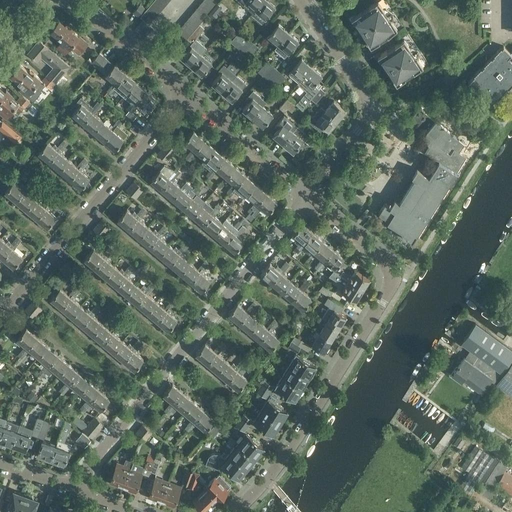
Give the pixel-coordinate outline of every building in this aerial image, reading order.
[(157,0),(153,0),(151,3),(161,10),(165,6),(157,0)] [(204,0),(203,0),(200,4),(209,12),(213,7),(204,0)] [(237,0),(242,4),(247,8),(252,12),(262,0),(237,0)] [(267,0),(262,0),(252,12),(251,14),(262,23),(266,18),(265,17),(275,6),(267,0)] [(385,9),(384,9),(377,0),(368,6),(369,7),(361,12),(360,12),(351,18),(358,29),(360,27),(365,34),(363,36),(370,46),(379,40),(379,39),(387,34),(388,34),(397,28),(391,19),(391,18),(391,17),(391,16),(390,15),(390,14),(389,13),(391,12),(391,11),(389,12),(388,11),(387,11),(386,10),(385,9)] [(133,12),(138,16),(145,7),(140,3),(133,12)] [(151,3),(148,7),(157,15),(161,10),(151,3)] [(200,4),(196,9),(205,17),(209,12),(200,4)] [(148,7),(144,12),(153,19),(157,15),(148,7)] [(196,9),(192,13),(201,21),(205,17),(196,9)] [(144,12),(140,16),(143,19),(149,23),(150,24),(153,19),(144,12)] [(192,13),(188,18),(198,26),(199,24),(199,23),(201,21),(192,13)] [(188,18),(184,22),(194,30),(198,26),(188,18)] [(143,19),(135,28),(140,33),(149,23),(143,19)] [(59,20),(51,30),(62,40),(57,45),(65,52),(70,46),(79,53),(87,43),(79,36),(80,35),(74,30),(73,31),(59,20)] [(184,22),(181,27),(190,35),(194,30),(184,22)] [(149,23),(140,33),(145,36),(153,27),(150,24),(149,23)] [(268,35),(278,44),(288,32),(278,23),(268,35)] [(199,24),(198,26),(194,30),(190,35),(187,38),(192,42),(204,28),(199,24)] [(153,27),(145,36),(149,40),(157,31),(153,27)] [(181,27),(177,31),(186,39),(187,38),(190,35),(181,27)] [(230,42),(235,45),(244,35),(239,31),(230,42)] [(278,44),(275,49),(285,57),(298,40),(288,32),(278,44)] [(244,35),(235,45),(239,49),(248,39),(244,35)] [(415,50),(410,47),(403,38),(394,44),(395,45),(386,50),(377,56),(384,67),(386,65),(391,72),(389,74),(396,84),(405,78),(405,77),(413,72),(414,72),(423,66),(416,57),(417,56),(417,55),(417,54),(416,53),(416,52),(415,51),(417,50),(417,49),(415,50)] [(53,67),(46,75),(55,83),(69,65),(48,48),(49,47),(39,39),(27,53),(37,61),(41,57),(53,67)] [(248,39),(239,49),(244,53),(253,43),(248,39)] [(253,43),(244,53),(249,57),(258,47),(253,43)] [(182,57),(192,66),(202,54),(205,49),(201,46),(197,51),(192,46),(182,57)] [(501,47),(491,57),(484,64),(484,65),(481,68),(480,67),(473,74),(474,75),(467,82),(490,105),(497,98),(498,98),(505,91),(504,91),(507,87),(508,88),(511,84),(511,50),(510,53),(503,46),(502,48),(501,47)] [(104,57),(99,53),(91,62),(96,66),(104,57)] [(202,54),(192,66),(201,74),(211,62),(202,54)] [(104,57),(96,66),(101,71),(109,61),(104,57)] [(242,58),(236,65),(241,69),(247,62),(242,58)] [(301,58),(288,74),(298,82),(311,66),(301,58)] [(113,65),(109,61),(101,71),(112,80),(110,82),(112,83),(114,85),(125,73),(115,64),(113,65)] [(257,71),(262,75),(271,65),(266,61),(257,71)] [(24,91),(22,94),(30,102),(33,98),(28,94),(34,87),(38,91),(45,83),(50,88),(55,83),(46,75),(42,80),(30,70),(29,71),(20,64),(11,74),(24,84),(20,88),(24,91)] [(222,91),(232,80),(235,75),(223,65),(219,70),(221,72),(212,83),(222,91)] [(271,65),(262,75),(267,79),(276,68),(271,65)] [(306,91),(296,103),(302,108),(311,98),(318,90),(313,86),(322,75),(311,66),(298,82),(299,82),(297,84),(306,91)] [(276,68),(267,79),(271,83),(280,72),(276,68)] [(280,72),(271,83),(276,87),(285,76),(280,72)] [(112,83),(110,86),(112,88),(111,89),(113,91),(115,89),(123,96),(136,81),(125,73),(114,85),(112,83)] [(232,80),(222,91),(232,100),(242,88),(232,80)] [(146,90),(136,81),(123,96),(131,103),(133,101),(135,103),(146,90)] [(30,102),(22,94),(17,100),(11,96),(13,94),(6,89),(5,90),(0,86),(0,103),(2,105),(0,107),(0,110),(6,115),(12,109),(18,114),(22,109),(23,110),(26,106),(28,108),(28,110),(33,114),(35,113),(39,109),(30,102)] [(311,98),(312,98),(316,102),(325,91),(320,87),(318,90),(311,98)] [(131,103),(131,104),(133,105),(132,107),(134,108),(137,104),(139,106),(140,104),(148,110),(157,100),(146,90),(135,103),(133,101),(131,103)] [(74,104),(77,107),(72,113),(79,119),(77,120),(80,123),(81,121),(83,122),(93,110),(96,112),(98,109),(96,107),(97,106),(95,104),(93,106),(81,96),(74,104)] [(243,110),(253,118),(263,106),(253,97),(243,110)] [(279,107),(284,112),(287,108),(292,101),(288,97),(279,107)] [(334,100),(325,110),(337,120),(345,110),(334,100)] [(287,108),(291,112),(297,105),(292,101),(287,108)] [(448,110),(441,104),(438,107),(445,113),(448,110)] [(263,106),(253,118),(263,126),(273,114),(263,106)] [(414,178),(400,201),(395,197),(390,205),(384,202),(378,212),(388,218),(387,221),(402,231),(402,232),(413,240),(466,156),(459,152),(464,144),(419,107),(407,122),(431,142),(424,152),(434,158),(425,173),(417,168),(412,176),(414,178)] [(93,110),(83,122),(85,124),(83,125),(86,128),(87,126),(93,131),(102,120),(94,113),(96,112),(93,110)] [(318,113),(313,118),(309,123),(320,132),(324,127),(328,130),(337,120),(325,110),(321,115),(318,113)] [(275,125),(279,128),(273,135),(284,144),(298,127),(283,116),(275,125)] [(16,132),(2,119),(0,121),(0,125),(12,137),(16,132)] [(102,120),(93,131),(99,136),(98,138),(101,140),(102,139),(104,140),(113,129),(114,130),(115,128),(116,129),(119,126),(117,124),(118,123),(116,121),(112,125),(111,124),(109,126),(102,120)] [(298,127),(284,144),(294,152),(304,140),(309,145),(313,141),(303,132),(304,132),(298,127)] [(113,129),(104,140),(106,142),(104,143),(107,145),(108,144),(114,149),(123,138),(126,135),(125,133),(124,131),(122,130),(120,130),(118,133),(114,130),(113,129)] [(192,131),(183,142),(192,149),(190,150),(193,152),(203,140),(192,131)] [(190,150),(188,154),(190,155),(189,156),(191,158),(196,152),(204,159),(213,149),(203,140),(193,152),(190,150)] [(52,146),(47,141),(38,152),(44,157),(43,158),(46,161),(47,160),(48,161),(58,150),(60,152),(61,150),(64,148),(60,144),(57,147),(54,144),(52,146)] [(168,141),(163,146),(173,154),(177,148),(168,141)] [(162,148),(157,153),(167,161),(171,156),(162,148)] [(213,149),(204,159),(201,163),(209,170),(211,168),(213,170),(224,157),(213,149)] [(58,150),(48,161),(50,162),(49,164),(52,166),(53,165),(59,170),(68,159),(63,155),(65,153),(61,150),(60,152),(58,150)] [(211,168),(209,170),(209,171),(211,173),(210,174),(212,176),(217,170),(225,177),(234,166),(224,157),(213,170),(211,168)] [(6,158),(1,164),(8,170),(13,164),(6,158)] [(68,159),(59,170),(65,175),(64,176),(66,179),(67,178),(69,179),(78,168),(80,170),(82,168),(84,165),(80,162),(76,167),(68,159)] [(159,170),(154,176),(151,180),(157,186),(156,187),(158,189),(159,188),(161,189),(172,177),(174,179),(176,176),(174,174),(175,173),(173,171),(176,167),(178,169),(182,165),(177,162),(172,168),(164,165),(159,170)] [(234,166),(225,177),(233,184),(232,186),(234,187),(245,175),(234,166)] [(78,168),(69,179),(70,180),(70,181),(73,184),(74,183),(80,188),(89,177),(84,173),(86,170),(82,168),(80,170),(78,168)] [(232,186),(229,189),(232,191),(231,192),(233,193),(236,189),(238,191),(240,189),(246,195),(255,184),(245,175),(234,187),(232,186)] [(172,177),(161,189),(163,190),(161,192),(164,194),(165,193),(172,198),(180,188),(172,181),(174,179),(172,177)] [(144,188),(134,180),(130,185),(140,193),(144,188)] [(21,187),(13,181),(4,191),(11,197),(10,199),(13,201),(14,200),(15,201),(24,190),(26,191),(30,187),(26,183),(25,185),(23,184),(21,187)] [(180,188),(172,198),(178,203),(177,205),(179,207),(180,206),(182,207),(192,195),(194,196),(197,194),(197,193),(195,191),(194,189),(192,190),(184,183),(180,188)] [(255,184),(246,195),(254,202),(254,203),(256,204),(266,193),(255,184)] [(140,193),(130,185),(126,189),(136,198),(140,193)] [(24,190),(15,201),(16,201),(15,203),(18,205),(19,204),(25,209),(34,199),(26,191),(24,190)] [(254,203),(251,206),(253,208),(252,209),(254,210),(258,205),(267,212),(276,202),(266,193),(256,204),(254,203)] [(192,195),(182,207),(183,208),(182,209),(185,212),(186,211),(192,216),(205,201),(197,194),(194,196),(192,195)] [(34,199),(25,209),(32,215),(31,217),(34,219),(35,217),(36,218),(45,207),(47,209),(49,207),(51,204),(47,201),(43,206),(34,199)] [(213,208),(205,201),(192,216),(198,221),(197,222),(200,224),(201,223),(203,225),(213,212),(215,214),(218,211),(216,209),(217,208),(215,206),(213,208)] [(45,207),(36,218),(37,219),(36,220),(39,223),(40,222),(46,227),(56,217),(50,212),(52,209),(49,207),(47,209),(45,207)] [(132,213),(126,209),(117,220),(124,225),(123,226),(126,229),(127,227),(128,229),(137,218),(139,220),(141,217),(143,215),(139,212),(137,214),(134,211),(132,213)] [(213,216),(215,214),(213,212),(203,225),(204,226),(203,227),(206,230),(207,229),(213,234),(222,223),(213,216)] [(251,213),(250,212),(246,216),(251,221),(255,216),(251,213)] [(137,218),(128,229),(130,230),(129,231),(131,234),(132,233),(138,238),(147,227),(142,222),(144,220),(141,217),(139,220),(137,218)] [(240,222),(239,221),(238,221),(236,224),(238,226),(237,226),(239,228),(236,231),(234,230),(223,243),(225,244),(224,245),(227,247),(228,246),(234,252),(243,241),(238,237),(246,227),(245,227),(249,222),(244,218),(240,222)] [(234,226),(226,219),(222,223),(213,234),(219,239),(218,240),(221,242),(222,241),(223,243),(234,230),(236,231),(239,228),(237,226),(238,226),(236,224),(234,226)] [(111,228),(101,220),(97,224),(107,233),(111,228)] [(250,223),(246,228),(252,232),(256,228),(250,223)] [(313,232),(302,223),(293,234),(297,238),(294,241),(298,245),(300,242),(302,244),(313,232)] [(107,233),(97,224),(93,229),(103,237),(107,233)] [(147,227),(138,238),(144,243),(143,244),(146,246),(147,245),(149,246),(158,236),(160,237),(162,235),(164,233),(160,229),(158,231),(155,229),(152,231),(147,227)] [(299,248),(300,249),(305,244),(314,252),(323,241),(313,232),(302,244),(300,242),(298,245),(297,245),(300,247),(299,248)] [(158,236),(149,246),(150,247),(149,249),(152,251),(153,250),(159,255),(168,244),(163,240),(165,238),(162,235),(160,237),(158,236)] [(1,238),(0,239),(0,257),(0,258),(1,257),(2,258),(12,247),(14,249),(17,244),(13,241),(11,243),(8,240),(6,242),(1,238)] [(323,241),(314,252),(320,257),(319,258),(320,260),(323,262),(333,249),(323,241)] [(168,244),(159,255),(165,260),(164,262),(167,264),(168,263),(170,264),(179,253),(180,255),(183,252),(184,250),(180,247),(179,249),(175,246),(173,249),(168,244)] [(12,247),(2,258),(3,258),(2,259),(5,262),(6,261),(13,267),(22,256),(12,247)] [(94,267),(95,268),(104,257),(106,259),(108,257),(110,254),(106,251),(104,253),(102,251),(100,254),(93,248),(84,259),(91,265),(90,266),(93,268),(94,267)] [(323,269),(328,263),(335,270),(342,261),(341,261),(344,258),(333,249),(323,262),(320,260),(317,263),(320,266),(319,266),(321,268),(321,267),(323,269)] [(179,253),(170,264),(171,265),(170,266),(173,269),(174,268),(180,273),(189,262),(184,258),(186,255),(183,252),(180,255),(179,253)] [(104,257),(95,268),(96,269),(95,270),(98,272),(98,271),(105,277),(114,266),(109,261),(111,259),(108,257),(106,259),(104,257)] [(67,260),(63,264),(73,272),(77,268),(67,260)] [(334,272),(338,274),(363,290),(370,279),(354,269),(350,276),(342,271),(347,264),(342,261),(335,270),(334,272)] [(189,262),(180,273),(186,278),(185,279),(188,282),(189,280),(191,281),(199,271),(201,272),(203,270),(205,268),(201,264),(197,269),(189,262)] [(286,266),(283,264),(280,268),(277,265),(275,268),(270,263),(261,274),(267,280),(266,281),(269,283),(270,282),(271,283),(282,270),(284,271),(286,268),(285,267),(286,266)] [(63,264),(59,269),(69,277),(73,272),(63,264)] [(114,266),(105,277),(112,283),(111,284),(114,286),(115,285),(115,286),(125,275),(127,277),(129,274),(130,272),(126,268),(124,271),(121,268),(119,270),(114,266)] [(199,271),(191,281),(192,283),(191,284),(194,287),(195,285),(201,291),(210,280),(204,275),(206,273),(203,270),(201,272),(199,271)] [(275,286),(282,292),(291,281),(283,275),(285,272),(284,271),(282,270),(271,283),(273,284),(272,286),(274,288),(275,286)] [(125,275),(115,286),(116,286),(116,288),(118,290),(119,289),(126,294),(135,284),(130,279),(132,277),(129,274),(127,277),(125,275)] [(338,274),(336,278),(345,284),(341,291),(349,296),(347,300),(354,304),(363,290),(338,274)] [(298,288),(291,281),(282,292),(288,297),(287,298),(289,300),(290,299),(292,301),(303,288),(304,289),(307,286),(305,285),(306,284),(303,282),(298,288)] [(135,284),(126,294),(133,300),(132,301),(134,304),(135,303),(136,303),(145,293),(147,294),(151,290),(147,286),(145,288),(142,286),(140,288),(135,284)] [(319,290),(330,297),(333,290),(323,284),(319,290)] [(68,295),(60,288),(51,298),(58,305),(57,306),(60,308),(60,307),(61,308),(70,297),(72,299),(74,296),(76,294),(72,291),(68,295)] [(303,288),(292,301),(294,302),(293,303),(295,305),(296,304),(303,310),(312,299),(303,291),(304,289),(303,288)] [(145,293),(136,303),(137,304),(136,305),(139,307),(140,307),(146,312),(156,302),(147,294),(145,293)] [(70,297),(61,308),(62,308),(61,309),(64,312),(65,311),(72,316),(81,306),(75,301),(77,299),(74,296),(72,299),(70,297)] [(322,318),(326,321),(339,329),(346,317),(340,313),(344,306),(328,296),(324,303),(329,306),(322,318)] [(176,303),(172,299),(168,304),(172,307),(176,303)] [(33,300),(29,305),(39,313),(43,309),(33,300)] [(156,302),(146,312),(154,318),(153,319),(155,321),(156,320),(157,321),(166,310),(168,312),(170,309),(172,307),(168,304),(164,309),(156,302)] [(245,310),(237,303),(228,314),(235,320),(234,321),(236,323),(237,322),(239,323),(248,313),(249,314),(253,309),(249,306),(245,310)] [(39,313),(29,305),(25,310),(35,318),(39,313)] [(81,306),(72,316),(79,322),(78,323),(80,326),(81,324),(82,325),(91,315),(93,316),(95,314),(97,312),(93,308),(91,311),(88,308),(86,310),(81,306)] [(166,310),(157,321),(158,322),(157,323),(160,326),(161,324),(168,330),(177,320),(171,315),(173,312),(170,309),(168,312),(166,310)] [(248,313),(239,323),(240,324),(239,326),(242,328),(243,327),(249,332),(258,321),(249,314),(248,313)] [(91,315),(82,325),(83,326),(82,327),(85,329),(86,329),(92,334),(102,324),(96,319),(98,316),(95,314),(93,316),(91,315)] [(278,322),(274,319),(270,323),(274,327),(278,322)] [(258,321),(249,332),(255,337),(254,338),(257,340),(258,339),(260,341),(268,330),(270,332),(272,329),(274,327),(270,323),(266,328),(258,321)] [(326,321),(319,332),(331,340),(339,329),(326,321)] [(461,343),(501,372),(511,357),(511,349),(476,322),(461,343)] [(102,324),(92,334),(99,340),(99,341),(101,343),(102,342),(103,343),(112,332),(114,334),(116,331),(117,329),(114,326),(110,331),(102,324)] [(23,348),(25,345),(28,347),(37,337),(35,336),(36,335),(34,333),(33,334),(26,328),(17,338),(22,343),(20,345),(23,348)] [(268,330),(260,341),(261,342),(260,343),(263,346),(264,345),(270,350),(279,339),(273,334),(276,331),(272,329),(270,332),(268,330)] [(313,336),(316,337),(312,344),(324,352),(331,340),(319,332),(316,330),(313,336)] [(112,332),(103,343),(104,344),(103,345),(106,347),(107,346),(113,352),(122,341),(117,336),(119,334),(116,331),(114,334),(112,332)] [(25,345),(23,348),(21,350),(26,354),(28,352),(31,354),(33,352),(38,356),(47,346),(40,340),(41,339),(38,336),(37,337),(28,347),(25,345)] [(291,341),(300,346),(308,351),(311,346),(295,336),(291,341)] [(291,340),(287,348),(296,353),(300,346),(291,341),(291,340)] [(122,341),(113,352),(120,358),(119,359),(122,361),(123,360),(124,361),(133,350),(134,352),(136,349),(138,347),(134,344),(132,346),(129,343),(127,345),(122,341)] [(213,351),(205,344),(196,354),(203,360),(202,361),(205,364),(206,363),(215,353),(217,354),(221,349),(217,346),(213,351)] [(47,346),(38,356),(43,360),(41,363),(44,365),(46,363),(49,365),(57,354),(56,354),(57,353),(54,350),(54,351),(47,346)] [(133,350),(124,361),(125,361),(124,362),(127,365),(127,364),(134,370),(143,359),(138,354),(140,352),(136,349),(134,352),(133,350)] [(26,354),(21,350),(17,355),(22,358),(26,354)] [(501,373),(470,350),(465,356),(464,356),(451,374),(461,382),(463,379),(482,393),(491,381),(493,383),(501,373)] [(215,353),(206,363),(207,364),(206,365),(209,368),(210,366),(217,372),(226,361),(217,354),(215,353)] [(44,365),(42,368),(47,371),(46,373),(49,375),(54,369),(59,374),(68,363),(61,358),(62,357),(59,354),(58,355),(57,354),(49,365),(46,363),(44,365)] [(297,354),(290,364),(309,376),(316,365),(310,362),(311,361),(304,357),(303,358),(297,354)] [(511,360),(495,384),(511,395),(511,360)] [(226,361),(217,372),(224,378),(223,379),(225,381),(226,380),(227,381),(236,370),(238,372),(242,367),(238,364),(236,366),(233,363),(231,365),(226,361)] [(68,363),(59,374),(64,378),(62,380),(65,383),(67,380),(69,382),(78,372),(77,371),(78,370),(75,368),(74,369),(68,363)] [(290,364),(283,375),(302,387),(309,376),(290,364)] [(47,371),(42,368),(38,372),(43,376),(47,371)] [(236,370),(227,381),(228,382),(227,383),(230,385),(231,384),(238,390),(247,379),(238,372),(236,370)] [(69,382),(67,380),(65,383),(63,385),(67,389),(69,387),(72,389),(74,386),(80,391),(89,381),(82,375),(82,374),(80,372),(79,373),(78,372),(69,382)] [(265,380),(261,386),(279,397),(280,396),(282,392),(289,396),(290,395),(295,398),(302,387),(283,375),(276,386),(265,380)] [(89,381),(80,391),(86,396),(84,399),(86,401),(88,398),(90,400),(99,390),(98,389),(99,388),(96,386),(96,387),(89,381)] [(163,394),(171,402),(174,403),(183,392),(182,392),(183,391),(180,388),(180,389),(172,383),(163,394)] [(67,389),(63,385),(59,390),(64,393),(67,389)] [(279,397),(261,386),(258,392),(268,398),(261,410),(281,422),(288,411),(282,407),(283,406),(276,402),(279,397)] [(40,397),(30,389),(24,396),(29,400),(30,399),(35,402),(40,397)] [(88,398),(86,401),(84,403),(88,407),(92,402),(101,409),(110,399),(103,393),(103,392),(101,390),(100,390),(99,390),(90,400),(88,398)] [(174,403),(171,402),(168,406),(172,409),(175,405),(184,412),(193,401),(187,396),(188,395),(185,392),(184,393),(183,392),(174,403)] [(193,401),(184,412),(192,419),(194,421),(204,410),(203,410),(204,409),(201,406),(200,407),(193,401)] [(88,407),(84,403),(80,407),(84,411),(88,407)] [(194,421),(192,419),(189,424),(192,427),(195,425),(198,427),(199,425),(205,430),(214,419),(207,413),(208,412),(205,410),(204,411),(204,410),(194,421)] [(281,422),(261,410),(254,421),(261,425),(260,426),(267,431),(268,430),(274,433),(281,422)] [(243,413),(239,419),(248,426),(253,420),(243,413)] [(95,415),(91,420),(100,428),(104,424),(95,415)] [(32,433),(38,435),(44,419),(36,417),(32,429),(31,433),(32,433)] [(44,419),(38,435),(45,438),(50,422),(44,419)] [(56,445),(51,459),(64,464),(69,450),(71,445),(64,442),(71,423),(65,419),(56,445)] [(248,426),(239,419),(235,424),(244,431),(248,426)] [(3,426),(0,434),(0,440),(12,445),(19,425),(6,420),(3,426)] [(91,420),(87,424),(96,433),(100,428),(91,420)] [(19,425),(12,445),(25,450),(32,433),(31,433),(32,429),(19,424),(19,425)] [(87,424),(83,429),(93,438),(96,433),(87,424)] [(142,424),(139,429),(149,436),(152,432),(142,424)] [(211,438),(216,432),(211,428),(206,434),(211,438)] [(149,436),(139,429),(135,433),(145,441),(149,436)] [(76,440),(85,447),(91,440),(82,432),(76,440)] [(246,433),(238,443),(256,458),(264,448),(259,443),(260,442),(253,437),(252,438),(246,433)] [(141,439),(135,434),(130,440),(136,445),(141,439)] [(453,443),(445,455),(451,458),(458,446),(460,448),(466,439),(459,435),(453,443)] [(42,440),(37,454),(51,459),(56,445),(42,440)] [(238,443),(230,453),(247,467),(256,458),(238,443)] [(469,472),(460,486),(471,493),(480,479),(494,458),(475,446),(462,467),(469,472)] [(230,453),(225,459),(221,455),(218,453),(214,453),(211,454),(208,457),(205,464),(217,469),(219,467),(224,471),(227,467),(228,468),(227,469),(233,475),(234,473),(239,477),(247,467),(230,453)] [(447,459),(443,456),(437,465),(441,468),(447,459)] [(132,461),(122,486),(134,491),(141,472),(149,475),(150,471),(154,460),(146,457),(144,463),(132,459),(132,461)] [(483,480),(476,491),(487,497),(487,498),(490,500),(496,491),(493,489),(496,484),(511,494),(511,475),(504,471),(507,467),(502,464),(503,463),(495,457),(494,458),(480,479),(483,480)] [(154,460),(150,471),(156,473),(161,460),(155,458),(154,460)] [(123,465),(116,463),(109,482),(122,486),(132,461),(125,459),(123,465)] [(186,469),(181,482),(188,485),(191,476),(193,471),(186,469)] [(193,471),(191,476),(197,478),(205,486),(207,488),(218,499),(219,500),(229,490),(228,489),(231,485),(220,474),(216,478),(215,477),(208,483),(199,474),(194,471),(193,471)] [(191,476),(188,485),(189,485),(188,488),(193,490),(197,478),(191,476)] [(148,496),(160,500),(167,482),(155,477),(148,496)] [(167,482),(160,500),(173,505),(180,486),(167,482)] [(218,499),(207,488),(194,501),(204,511),(211,504),(212,505),(218,499)] [(13,491),(5,511),(19,511),(25,495),(13,491)] [(35,511),(37,509),(34,508),(37,500),(25,495),(19,511),(35,511)]
